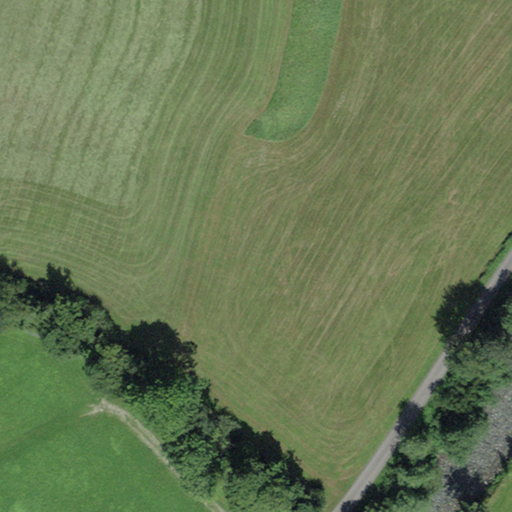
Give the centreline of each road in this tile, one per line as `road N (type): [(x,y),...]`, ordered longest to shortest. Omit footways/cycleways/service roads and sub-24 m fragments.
road 1 (track): [(335,511),(511,257)]
road 2 (track): [(217,511),(128,417),(104,407),(0,449)]
